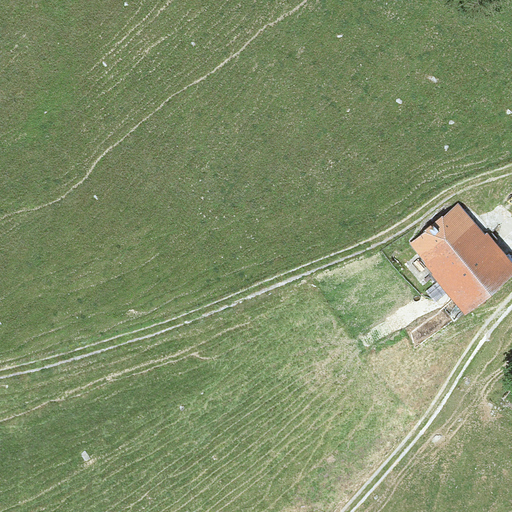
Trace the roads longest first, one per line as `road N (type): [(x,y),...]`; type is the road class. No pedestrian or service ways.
road 1 (track): [(0,374),(150,331),(355,250),(439,198),(511,171)]
road 2 (track): [(349,511),(511,308)]
